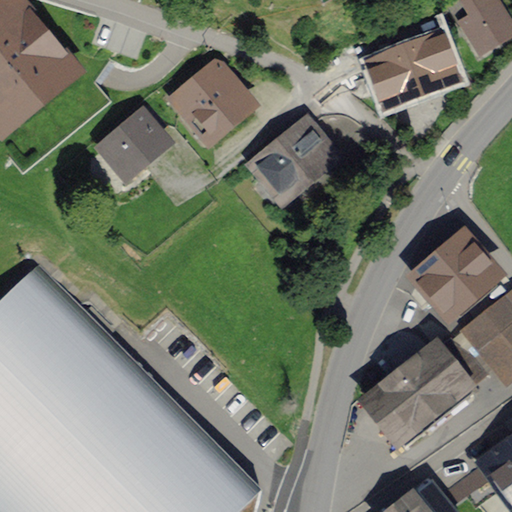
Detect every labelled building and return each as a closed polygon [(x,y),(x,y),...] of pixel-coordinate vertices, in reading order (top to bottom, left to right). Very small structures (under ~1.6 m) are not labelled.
[(19,0),(0,16),(0,122),(7,131),(79,72),(19,0)] [(511,39),(511,30),(494,0),(451,0),(445,3),(459,27),(465,24),(483,56),(511,39)] [(451,76),(437,41),(373,65),(387,100),(451,76)] [(216,62),(161,103),(198,152),(253,111),(216,62)] [(168,149),(135,106),(94,137),(96,140),(127,180),(168,149)] [(335,158),(303,120),(236,175),(267,213),(335,158)] [(490,294),(460,241),(410,269),(440,322),(490,294)] [(327,300),(340,284),(315,265),(302,281),(327,300)] [(255,511),(260,491),(38,266),(0,303),(0,511),(255,511)] [(511,308),(505,299),(457,335),(501,393),(511,385),(511,308)] [(480,409),(431,349),(358,408),(407,468),(480,409)] [(448,490),(458,503),(485,482),(475,469),(448,490)] [(447,511),(432,493),(407,511),(447,511)]
